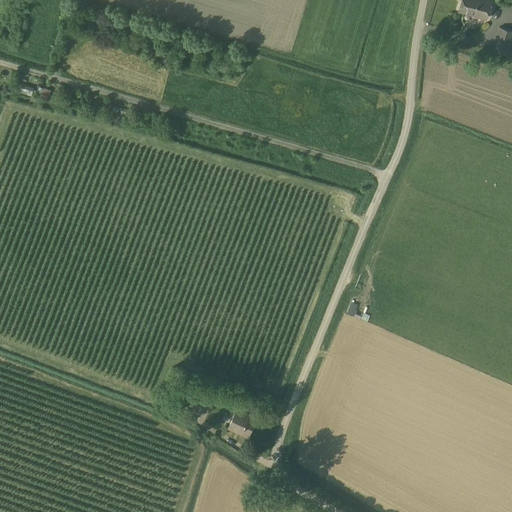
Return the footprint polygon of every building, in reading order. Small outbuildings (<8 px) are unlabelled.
[(460,0),(458,11),(486,19),(491,0),(460,0)] [(511,30),(498,26),(491,50),(507,55),(511,37),(511,30)] [(145,38),(147,29),(139,27),(136,35),(145,38)] [(207,389),(201,402),(211,407),(218,394),(207,389)] [(228,427),(247,436),(256,417),(236,409),(228,427)]
